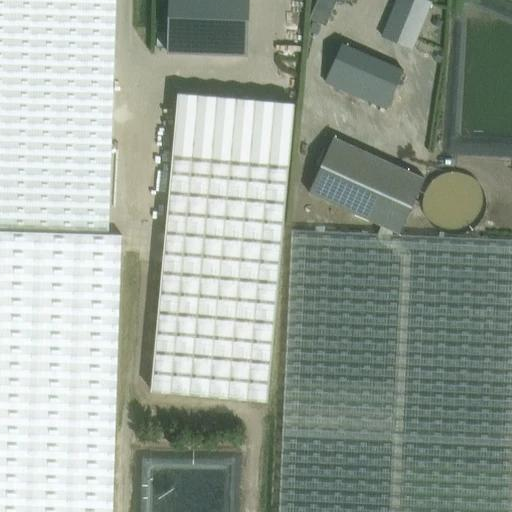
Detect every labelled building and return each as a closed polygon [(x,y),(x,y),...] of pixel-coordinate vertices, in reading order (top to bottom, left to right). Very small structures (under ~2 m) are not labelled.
[(108,234),(115,0),(0,0),(0,511),(112,511),(116,395),(121,234),(108,234)] [(164,0),(163,55),(243,58),(243,56),(244,0),(164,0)] [(430,3),(423,0),(395,0),(381,35),(412,48),(430,3)] [(341,44),(324,82),(386,109),(403,71),(341,44)] [(179,93),(152,388),(267,398),(293,103),(179,93)] [(330,137),(306,192),(397,233),(422,178),(330,137)] [(508,511),(511,456),(511,240),(293,231),(281,511),(508,511)]
